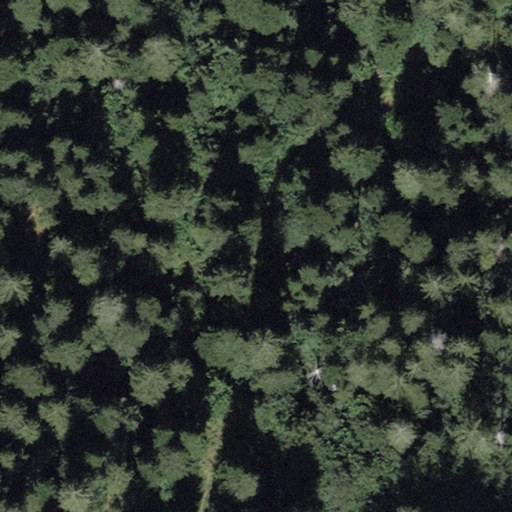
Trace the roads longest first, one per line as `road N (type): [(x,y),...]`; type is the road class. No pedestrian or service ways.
road 1 (track): [(511,38),(483,60),(293,152),(252,271),(210,511)]
road 2 (track): [(252,271),(100,284)]
